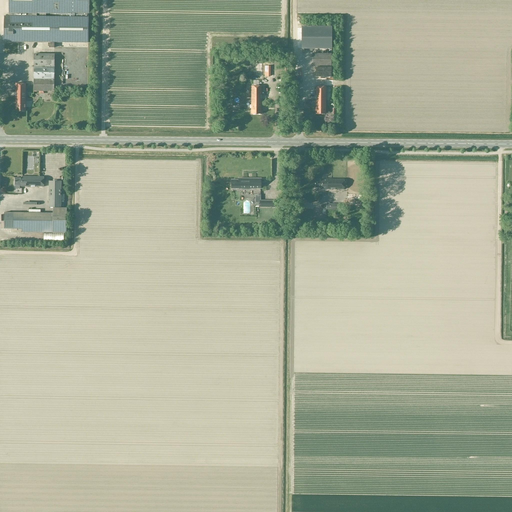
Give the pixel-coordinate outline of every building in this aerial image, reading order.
[(88,17),(87,17),(87,14),(89,14),(89,0),(8,0),(9,17),(4,17),(4,42),(54,43),(88,43),(88,17)] [(331,48),(331,28),(301,28),(301,48),(331,48)] [(54,92),(54,54),(34,54),(34,92),(54,92)] [(312,54),(313,66),(331,66),(331,54),(312,54)] [(26,84),(16,84),(15,112),(25,112),(26,84)] [(261,114),(261,86),(251,86),(251,114),(261,114)] [(326,87),(316,87),(315,115),(325,115),(326,87)] [(44,177),(22,177),(22,178),(15,178),(15,185),(20,185),(20,187),(44,187),(44,177)] [(239,180),(232,180),(231,187),(237,187),(237,189),(261,189),(261,179),(239,179),(239,180)] [(344,180),(322,179),(322,181),(315,181),(315,188),(320,188),(320,189),(344,190),(344,180)] [(61,208),(62,181),(49,181),(49,208),(61,208)] [(23,232),(51,232),(67,232),(67,208),(53,208),(53,213),(14,213),(14,229),(23,229),(23,232)] [(14,229),(14,213),(5,213),(5,229),(14,229)]
